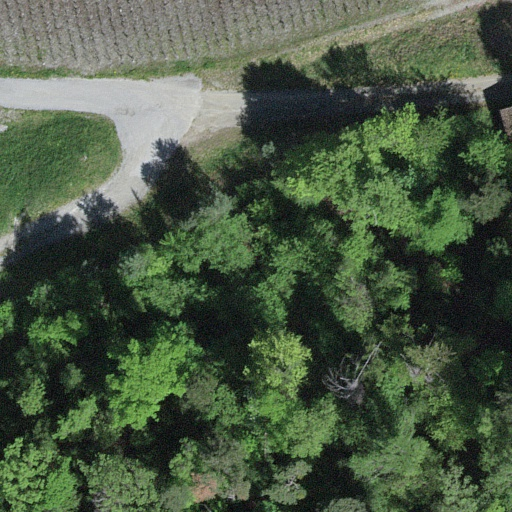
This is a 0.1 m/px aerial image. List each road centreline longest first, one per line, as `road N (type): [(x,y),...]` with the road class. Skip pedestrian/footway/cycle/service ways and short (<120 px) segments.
road 1 (unclassified): [(0,87),(264,102),(511,87)]
road 2 (track): [(444,0),(232,80),(212,101)]
road 3 (track): [(0,250),(104,196),(135,156),(142,98)]
